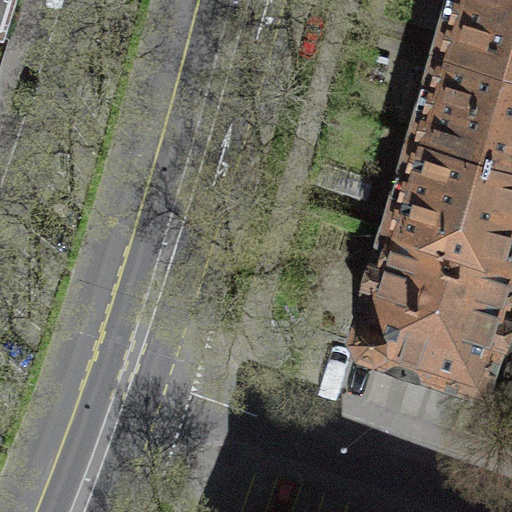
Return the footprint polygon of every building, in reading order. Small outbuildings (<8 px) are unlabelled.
[(441,52),(511,72),(511,0),(455,0),(453,9),(441,52)] [(416,138),(511,166),(511,72),(441,52),(428,95),(416,138)] [(511,166),(416,138),(403,185),(394,215),(390,227),(511,267),(511,166)] [(499,326),(511,288),(511,267),(390,227),(376,274),(363,320),(356,324),(352,338),(355,345),(359,351),(374,356),(380,354),(479,388),(499,326)] [(511,288),(499,326),(511,330),(511,288)]
